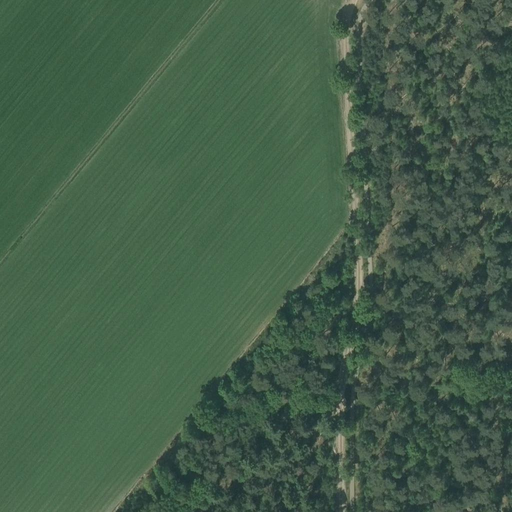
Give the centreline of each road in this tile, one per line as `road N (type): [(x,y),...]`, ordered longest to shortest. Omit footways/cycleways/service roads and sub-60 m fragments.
road 1 (track): [(355,0),(347,41),(359,317),(342,511)]
road 2 (track): [(353,382),(272,403),(181,511)]
